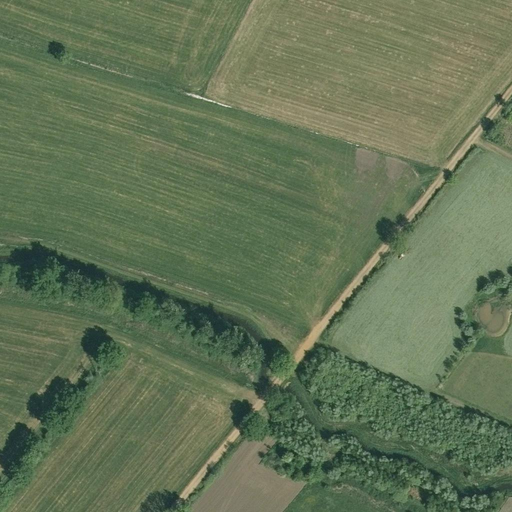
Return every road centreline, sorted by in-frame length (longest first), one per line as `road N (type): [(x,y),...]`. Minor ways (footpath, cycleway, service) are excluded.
road 1 (track): [(306,345),(511,91)]
road 2 (track): [(172,511),(306,345)]
